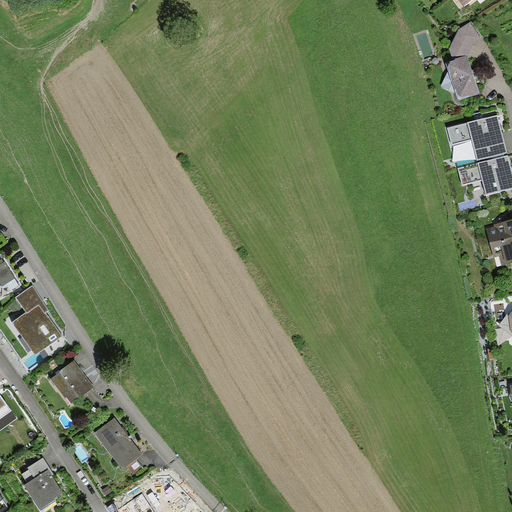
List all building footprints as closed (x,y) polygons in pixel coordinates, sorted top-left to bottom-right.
[(481,38),(471,22),(459,29),(449,49),(453,60),(456,59),(466,56),(467,57),(473,43),(481,38)] [(479,94),(479,92),(473,74),(467,57),(466,56),(456,59),(456,60),(446,63),(446,64),(449,71),(441,86),(456,93),(458,99),(460,100),(479,94)] [(497,115),(447,128),(451,144),(472,139),(478,160),(507,152),(497,115)] [(511,187),(511,172),(508,156),(458,169),(463,185),(483,180),(487,194),(511,187)] [(511,220),(495,225),(495,227),(487,229),(494,258),(500,256),(502,265),(511,262),(511,220)] [(0,300),(22,287),(5,261),(4,261),(2,258),(0,259),(0,300)] [(33,286),(16,297),(26,313),(12,322),(33,352),(22,359),(31,373),(52,358),(46,349),(63,337),(46,313),(50,310),(33,286)] [(93,388),(74,361),(50,378),(65,398),(66,397),(71,404),(93,388)] [(0,430),(17,419),(0,395),(0,430)] [(143,454),(115,417),(94,433),(122,470),(127,466),(133,474),(142,467),(136,459),(143,454)] [(43,457),(28,467),(29,470),(22,474),(28,483),(25,486),(41,511),(57,500),(56,498),(63,493),(52,476),(54,474),(43,457)] [(169,480),(157,480),(144,490),(160,511),(190,511),(182,501),(185,499),(169,480)] [(153,511),(141,494),(117,510),(118,511),(153,511)]
